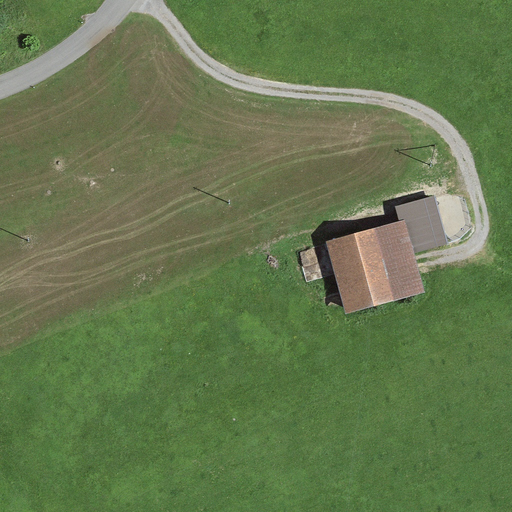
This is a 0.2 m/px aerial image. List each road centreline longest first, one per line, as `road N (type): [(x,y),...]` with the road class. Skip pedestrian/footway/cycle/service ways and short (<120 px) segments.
road 1 (track): [(474,222),(466,163),(425,110),(381,97),(249,87),(193,52),(152,0)]
road 2 (unclassified): [(0,87),(58,61),(125,0)]
